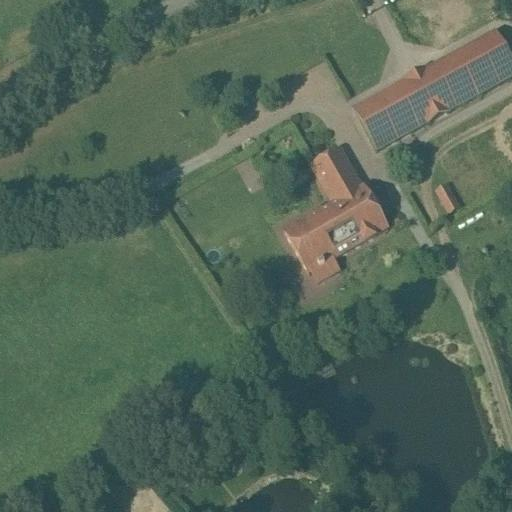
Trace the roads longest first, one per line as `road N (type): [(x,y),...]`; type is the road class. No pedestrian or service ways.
road 1 (track): [(511,443),(462,297),(321,95)]
road 2 (unclassified): [(0,100),(97,39),(194,0)]
